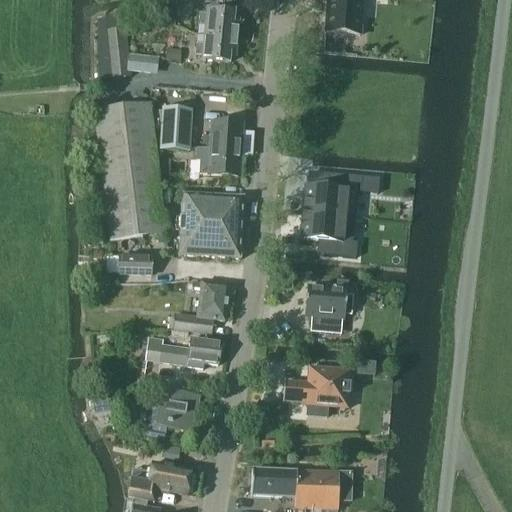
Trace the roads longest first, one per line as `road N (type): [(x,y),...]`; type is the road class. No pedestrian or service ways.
road 1 (residential): [(214,511),(248,319),(284,0)]
road 2 (residential): [(439,511),(502,0)]
